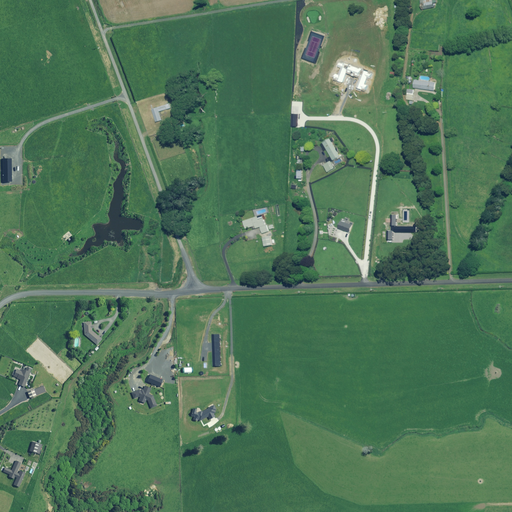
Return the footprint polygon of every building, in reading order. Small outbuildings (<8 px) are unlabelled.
[(422,0),(421,0),(423,10),(435,7),(433,0),(422,0)] [(437,83),(415,80),(414,88),(435,91),(437,83)] [(172,109),(171,104),(153,109),(157,122),(163,120),(160,112),(172,109)] [(340,157),(330,139),(323,143),(333,161),(340,157)] [(335,168),(332,161),(324,165),(328,172),(335,168)] [(259,220),(258,217),(244,221),(246,229),(253,227),(254,229),(261,227),(263,233),(269,231),(267,225),(266,225),(264,218),(259,220)] [(353,225),(341,221),(339,228),(350,233),(353,225)] [(273,245),(271,236),(263,238),(265,247),(273,245)] [(102,339),(92,331),(92,328),(93,328),(93,324),(91,324),(91,322),(84,322),(84,334),(97,345),(102,339)] [(16,369),(13,376),(17,378),(16,379),(20,380),(18,385),(24,387),(32,369),(27,367),(25,370),(22,369),(21,371),(16,369)] [(145,386),(144,388),(143,390),(142,389),(140,390),(139,390),(131,393),(134,399),(140,397),(138,401),(144,403),(146,400),(148,401),(151,409),(157,406),(152,396),(148,394),(151,388),(145,386)] [(39,394),(37,388),(27,392),(30,398),(39,394)] [(21,463),(16,461),(11,470),(5,467),(3,472),(9,474),(8,477),(14,479),(15,477),(16,478),(13,485),(19,487),(25,473),(20,471),(18,474),(16,473),(21,463)]
